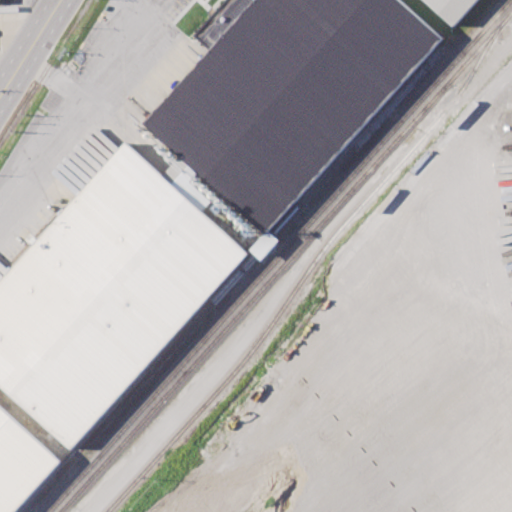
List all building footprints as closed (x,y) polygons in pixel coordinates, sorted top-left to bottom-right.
[(140,122),(249,0),(395,0),(439,39),(264,234),(140,122)] [(421,0),(476,0),(452,27),(421,0)] [(0,280),(123,142),(245,250),(68,449),(0,388),(0,280)] [(262,259),(280,240),(269,230),(251,250),(262,259)] [(0,511),(0,407),(61,464),(16,511),(0,511)] [(232,511),(287,462),(295,475),(343,454),(334,433),(344,428),(354,448),(401,429),(415,460),(357,487),(366,507),(355,511),(232,511)]
